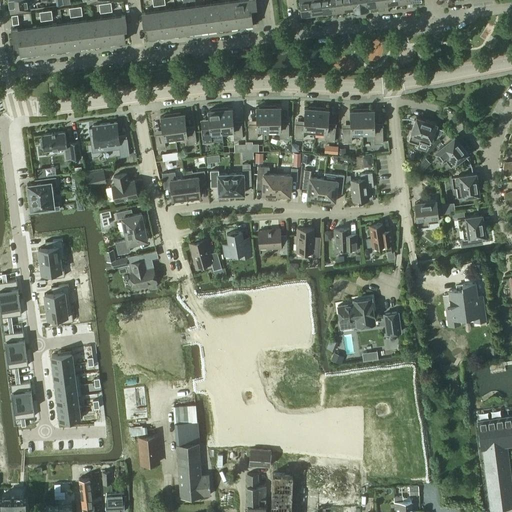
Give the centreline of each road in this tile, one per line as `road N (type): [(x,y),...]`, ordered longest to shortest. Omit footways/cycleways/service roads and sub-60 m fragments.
road 1 (residential): [(14,108),(1,122),(48,440)]
road 2 (residential): [(135,96),(268,83),(389,85)]
road 3 (residential): [(155,213),(254,204),(341,213)]
road 4 (residential): [(174,235),(230,220),(341,213)]
road 5 (residential): [(1,72),(139,54)]
road 6 (residential): [(296,33),(431,16)]
road 7 (residential): [(139,54),(270,37)]
road 8 (residential): [(174,235),(187,271),(168,278),(155,213)]
road 9 (residential): [(389,85),(511,61)]
road 10 (residential): [(14,108),(135,96)]
